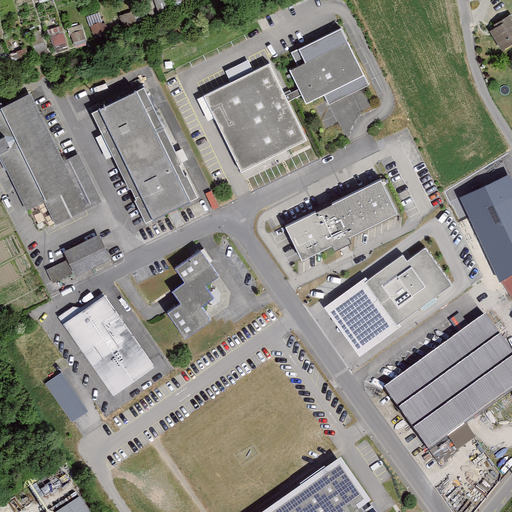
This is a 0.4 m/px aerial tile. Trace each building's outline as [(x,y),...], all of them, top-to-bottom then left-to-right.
[(132,10),(119,16),(124,27),(137,21),(132,10)] [(98,13),(87,16),(93,35),(104,31),(98,13)] [(494,33),(506,52),(511,48),(511,18),(497,28),(499,30),(494,33)] [(290,70),(306,104),(325,95),(329,104),(369,85),(341,28),(291,52),(298,66),(290,70)] [(74,44),(84,43),(83,31),(73,32),(74,44)] [(51,37),(55,46),(65,41),(61,32),(51,37)] [(273,63),(207,96),(245,173),(311,140),(273,63)] [(147,88),(95,113),(151,224),(202,198),(147,88)] [(4,101),(0,103),(0,151),(30,211),(48,202),(58,224),(104,202),(80,154),(66,161),(33,94),(6,107),(4,101)] [(338,245),(341,250),(356,242),(354,238),(403,213),(386,180),(291,227),(308,261),(338,245)] [(63,248),(75,272),(111,254),(99,231),(63,248)] [(324,304),(359,352),(453,284),(424,245),(407,257),(403,251),(368,276),(366,273),(324,304)] [(177,268),(188,283),(177,291),(185,304),(172,313),(190,339),(215,322),(207,309),(221,300),(210,284),(221,276),(203,250),(177,268)] [(109,257),(95,265),(99,271),(113,264),(109,257)] [(46,268),(53,282),(73,272),(66,258),(46,268)] [(511,271),(500,279),(511,297),(511,271)] [(74,306),(60,316),(116,396),(157,368),(106,296),(90,307),(74,306)] [(511,352),(487,316),(383,389),(429,453),(511,394),(511,352)] [(45,382),(72,421),(89,409),(62,370),(45,382)] [(373,511),(341,468),(278,511),(373,511)] [(91,511),(84,500),(65,511),(91,511)]
